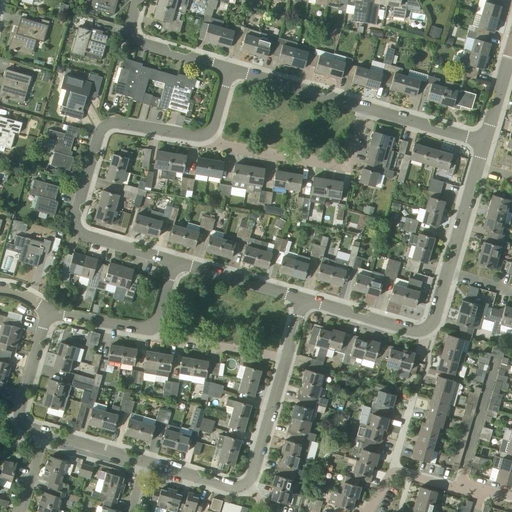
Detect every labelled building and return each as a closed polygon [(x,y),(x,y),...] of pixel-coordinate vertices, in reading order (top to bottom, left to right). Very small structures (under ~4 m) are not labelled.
[(93,0),(91,8),(114,15),(117,0),(93,0)] [(159,0),(158,6),(174,11),(176,3),(187,7),(188,0),(159,0)] [(215,0),(209,0),(203,22),(198,38),(217,44),(221,28),(223,21),(211,17),(213,10),(215,9),(218,0),(215,0)] [(327,0),(327,6),(339,8),(340,0),(327,0)] [(352,21),(364,23),(367,1),(361,0),(348,0),(347,5),(354,6),(352,21)] [(374,0),(374,2),(367,1),(364,23),(376,25),(379,3),(387,5),(387,0),(374,0)] [(400,0),(387,0),(387,5),(394,6),(392,17),(404,19),(407,5),(420,8),(416,0),(407,0),(407,4),(400,3),(400,0)] [(485,0),(482,15),(498,19),(501,6),(497,5),(498,0),(485,0)] [(179,33),(183,21),(172,18),(174,11),(158,6),(154,18),(170,23),(168,30),(179,33)] [(473,33),(488,37),(489,31),(494,32),(498,19),(482,15),(478,28),(475,27),(473,33)] [(16,34),(13,33),(9,49),(25,54),(30,38),(44,42),(49,25),(21,17),(16,34)] [(429,35),(439,38),(442,28),(432,25),(429,35)] [(234,31),(221,28),(217,44),(230,47),(231,43),(236,45),(242,27),(236,26),(234,31)] [(241,51),(254,54),(260,32),(242,27),(236,45),(242,46),(241,51)] [(72,51),(101,59),(108,36),(96,33),(97,30),(91,28),(90,31),(78,28),(72,51)] [(473,33),(468,31),(467,37),(474,39),(471,52),(487,56),(491,43),(486,42),(488,37),(473,33)] [(278,38),(260,32),(254,54),(267,58),(268,54),(273,55),(278,38)] [(278,61),(291,65),(297,44),(297,43),(278,38),(273,55),(279,57),(278,61)] [(311,66),(314,54),(315,49),(297,44),(291,65),(304,69),(305,64),(311,66)] [(471,52),(465,50),(464,50),(462,58),(460,57),(457,67),(466,70),(477,73),(479,68),(483,69),(487,56),(471,52)] [(342,75),(347,76),(351,65),(353,59),(347,57),(334,53),(332,59),(328,75),(341,79),(342,75)] [(332,59),(314,54),(311,66),(316,67),(315,72),(328,75),(332,59)] [(385,57),(383,63),(385,64),(385,63),(391,65),(392,62),(393,59),(385,57)] [(141,66),(142,66),(142,64),(124,59),(114,93),(132,98),(141,66)] [(386,83),(390,66),(391,65),(385,63),(385,64),(383,63),(372,60),(369,70),(365,86),(378,90),(380,82),(386,83)] [(352,82),(365,86),(369,70),(351,65),(347,76),(353,78),(352,82)] [(390,89),(403,93),(407,77),(400,75),(402,68),(391,65),(390,66),(386,83),(391,85),(390,89)] [(64,67),(58,66),(56,72),(62,74),(64,67)] [(159,71),(142,66),(141,66),(132,98),(131,100),(150,105),(152,95),(144,93),(148,79),(156,81),(159,71)] [(29,86),(31,77),(6,69),(3,79),(5,79),(0,97),(5,98),(5,99),(7,100),(7,99),(20,103),(25,85),(29,86)] [(464,76),(476,79),(477,73),(466,70),(464,76)] [(168,108),(177,76),(159,71),(156,81),(165,83),(160,99),(152,97),(153,95),(152,95),(150,105),(168,110),(168,108)] [(50,75),(44,73),(42,81),(48,82),(50,75)] [(82,111),(87,96),(88,96),(89,92),(97,94),(102,77),(89,74),(87,82),(64,76),(60,89),(71,91),(66,107),(63,106),(60,114),(81,120),(84,112),(82,111)] [(168,108),(186,113),(186,115),(190,116),(193,104),(188,103),(192,89),(193,89),(196,79),(178,74),(177,76),(168,108)] [(426,82),(423,94),(428,95),(427,100),(440,103),(444,87),(438,85),(440,78),(428,75),(426,82)] [(423,94),(426,82),(407,77),(403,93),(416,96),(417,92),(423,94)] [(476,95),(461,90),(462,86),(446,81),(444,87),(440,103),(455,108),(455,107),(459,108),(459,106),(471,109),(476,95)] [(19,133),(22,123),(0,116),(0,146),(4,147),(10,130),(19,133)] [(54,152),(51,165),(70,171),(74,157),(69,156),(74,137),(49,130),(47,138),(57,141),(54,152)] [(394,138),(373,132),(373,133),(370,144),(385,149),(391,151),(394,138)] [(404,154),(405,154),(408,142),(402,140),(398,153),(404,154)] [(385,149),(370,144),(370,145),(367,157),(366,156),(366,157),(369,158),(367,164),(379,167),(381,161),(382,162),(382,161),(385,149)] [(422,163),(427,147),(414,144),(411,156),(405,154),(404,154),(401,167),(397,181),(403,183),(410,159),(422,163)] [(435,167),(439,151),(427,147),(422,163),(435,167)] [(142,166),(148,167),(151,150),(145,149),(142,166)] [(109,167),(125,171),(128,159),(130,159),(132,153),(121,150),(119,156),(113,154),(109,167)] [(160,178),(167,179),(168,170),(172,153),(157,151),(154,168),(161,169),(160,178)] [(455,165),(449,163),(452,154),(439,151),(435,167),(447,170),(446,175),(452,177),(455,165)] [(172,153),(168,170),(167,179),(174,181),(176,172),(183,173),(186,156),(172,153)] [(208,176),(211,160),(198,158),(195,174),(208,176)] [(211,160),(208,176),(221,178),(223,162),(211,160)] [(246,189),(250,166),(235,164),(232,186),(225,185),(224,197),(230,198),(232,187),(246,189)] [(394,172),(379,167),(367,164),(365,170),(363,169),(363,170),(359,181),(359,182),(375,186),(378,174),(392,178),(394,172)] [(253,193),(254,185),(261,186),(264,169),(250,166),(246,189),(245,192),(253,193)] [(0,179),(7,181),(10,170),(0,167),(0,179)] [(29,167),(27,175),(35,177),(37,170),(29,167)] [(121,184),(125,171),(109,167),(106,179),(121,184)] [(286,189),(289,173),(276,171),(273,187),(286,189)] [(151,188),(152,184),(154,173),(148,172),(145,187),(151,188)] [(289,173),(286,189),(299,191),(302,175),(289,173)] [(186,190),(188,178),(182,177),(180,189),(181,189),(181,194),(185,195),(186,190)] [(325,197),(328,180),(313,177),(311,195),(310,199),(304,198),(302,210),(308,211),(310,202),(324,204),(325,197)] [(188,178),(186,190),(193,191),(194,179),(188,178)] [(430,185),(442,188),(443,182),(431,179),(430,185)] [(41,196),(37,210),(54,215),(58,201),(54,200),(55,197),(56,197),(59,187),(35,180),(31,194),(41,196)] [(328,180),(325,197),(340,199),(343,182),(328,180)] [(143,190),(145,183),(139,181),(137,188),(139,188),(143,190)] [(137,194),(139,188),(137,188),(125,184),(123,190),(137,194)] [(440,194),(442,188),(430,185),(428,190),(440,194)] [(137,194),(135,200),(133,207),(140,208),(143,196),(145,197),(147,191),(143,190),(139,188),(137,194)] [(135,200),(137,194),(123,190),(121,196),(135,200)] [(428,190),(427,192),(421,190),(420,194),(426,196),(426,197),(429,197),(426,210),(441,214),(445,202),(438,200),(440,194),(428,190)] [(98,205),(115,210),(119,196),(102,191),(98,205)] [(265,204),(267,192),(260,191),(258,203),(265,204)] [(507,212),(511,194),(501,191),(499,197),(492,195),(489,207),(507,212)] [(267,192),(265,204),(271,205),(273,193),(267,192)] [(302,210),(304,198),(298,197),(296,209),(302,210)] [(336,220),(342,221),(345,205),(339,204),(336,220)] [(111,224),(115,210),(98,205),(94,219),(111,224)] [(373,215),(375,208),(366,205),(366,207),(364,207),(362,212),(373,215)] [(169,219),(172,207),(166,206),(164,214),(152,211),(150,218),(145,234),(158,237),(163,218),(169,219)] [(172,207),(169,219),(175,221),(179,209),(172,207)] [(504,223),(507,212),(489,207),(486,218),(504,223)] [(441,214),(426,210),(419,208),(416,220),(416,221),(418,221),(422,223),(438,227),(441,214)] [(125,213),(121,227),(127,228),(131,214),(125,213)] [(145,234),(150,218),(137,214),(132,230),(145,234)] [(205,230),(210,216),(204,214),(204,216),(203,216),(199,228),(205,230)] [(213,219),(214,216),(210,215),(210,216),(205,230),(211,232),(212,230),(215,220),(213,219)] [(404,223),(416,227),(418,221),(416,221),(416,220),(406,217),(404,223)] [(280,218),(275,226),(281,230),(286,222),(280,218)] [(487,237),(491,238),(503,241),(504,235),(500,234),(504,223),(486,218),(483,229),(489,231),(487,237)] [(246,228),(248,221),(241,220),(239,227),(246,228)] [(416,227),(404,223),(400,222),(399,227),(403,228),(403,230),(415,233),(416,227)] [(181,244),(186,228),(173,225),(169,241),(181,244)] [(242,241),(246,228),(239,227),(236,239),(242,241)] [(186,228),(181,244),(194,248),(199,232),(186,228)] [(246,228),(242,241),(248,242),(252,230),(246,228)] [(224,233),(212,230),(211,232),(210,236),(210,235),(205,251),(218,255),(222,239),(224,233)] [(415,246),(431,251),(434,238),(419,234),(415,246)] [(37,267),(41,255),(42,255),(42,252),(48,253),(51,241),(44,239),(43,243),(30,239),(31,238),(26,237),(25,238),(16,235),(13,245),(22,248),(18,261),(37,267)] [(326,247),(328,238),(323,236),(320,246),(316,258),(322,259),(323,258),(326,247)] [(278,251),(282,239),(276,237),(274,244),(274,245),(272,249),(273,249),(278,251)] [(510,243),(503,241),(491,238),(489,243),(483,242),(480,253),(498,258),(501,247),(505,248),(506,244),(509,245),(510,243)] [(222,239),(218,255),(231,258),(235,243),(222,239)] [(255,265),(261,241),(255,239),(252,248),(247,246),(242,262),(255,265)] [(285,251),(288,241),(282,239),(278,251),(284,253),(285,251)] [(265,251),(267,243),(261,241),(255,265),(267,269),(272,253),(265,251)] [(316,258),(320,246),(313,244),(310,256),(316,258)] [(353,268),(356,256),(359,247),(353,245),(348,261),(346,267),(353,268)] [(427,264),(431,251),(415,246),(412,259),(408,258),(407,264),(419,268),(421,262),(427,264)] [(289,252),(285,251),(284,253),(283,257),(281,265),(278,272),(291,276),(297,254),(289,252)] [(80,276),(86,256),(74,252),(73,256),(67,254),(60,278),(69,281),(71,273),(80,276)] [(494,270),(498,258),(480,253),(477,265),(494,270)] [(304,280),(310,258),(297,254),(291,276),(304,280)] [(96,289),(103,264),(97,263),(98,259),(86,256),(80,276),(90,278),(87,286),(96,289)] [(359,268),(362,258),(356,256),(353,268),(358,270),(359,268)] [(323,258),(322,259),(321,263),(316,279),(329,283),(333,267),(335,261),(323,258)] [(346,267),(348,261),(336,258),(335,261),(333,267),(329,283),(341,286),(346,271),(345,270),(346,267)] [(393,267),(395,261),(388,259),(387,265),(383,277),(389,279),(392,267),(393,267)] [(395,281),(399,269),(401,262),(395,261),(393,267),(392,267),(389,279),(395,281)] [(117,286),(122,267),(110,263),(109,266),(103,264),(96,289),(105,291),(107,283),(117,286)] [(417,274),(419,268),(407,264),(405,270),(417,274)] [(125,289),(123,297),(132,299),(139,275),(133,273),(134,270),(122,267),(117,286),(125,289)] [(372,272),(359,268),(358,270),(357,274),(353,290),(365,293),(370,278),(372,272)] [(370,278),(365,293),(378,297),(382,281),(370,278)] [(402,304),(406,288),(394,284),(389,300),(402,304)] [(414,307),(416,303),(419,292),(406,288),(402,304),(414,307)] [(459,312),(477,317),(480,305),(462,300),(459,312)] [(101,306),(94,305),(92,312),(99,313),(101,306)] [(511,327),(511,324),(511,308),(505,306),(503,312),(498,310),(494,322),(491,334),(494,334),(499,331),(499,330),(510,333),(511,327)] [(494,322),(498,310),(492,309),(488,321),(494,322)] [(472,334),(477,317),(459,312),(456,323),(461,325),(459,334),(471,338),(472,334)] [(0,330),(0,335),(19,340),(22,328),(19,328),(21,321),(0,315),(0,325),(1,326),(0,330)] [(328,346),(332,332),(321,329),(313,327),(308,344),(327,349),(328,349),(328,346)] [(328,349),(345,354),(348,340),(343,339),(345,333),(332,329),(332,332),(328,346),(328,349)] [(89,330),(88,335),(94,336),(92,342),(98,343),(100,333),(89,330)] [(466,353),(471,338),(459,334),(458,338),(447,335),(444,346),(443,346),(466,353)] [(15,352),(19,340),(0,335),(0,354),(10,357),(12,352),(15,352)] [(362,359),(367,342),(349,337),(348,340),(345,354),(342,362),(350,364),(351,358),(355,359),(355,357),(362,359)] [(381,361),(384,351),(378,349),(380,343),(368,340),(367,342),(362,359),(381,364),(381,361)] [(57,356),(73,360),(76,347),(61,343),(57,356)] [(496,358),(500,346),(494,344),(491,354),(485,352),(484,358),(490,360),(491,356),(496,358)] [(121,363),(124,347),(111,345),(108,361),(121,363)] [(466,353),(443,346),(443,347),(444,347),(441,358),(439,358),(461,364),(463,365),(466,353)] [(508,359),(503,357),(506,348),(500,346),(496,358),(502,359),(501,363),(511,366),(507,365),(508,359)] [(121,363),(134,366),(137,349),(124,347),(121,363)] [(398,369),(402,353),(384,348),(384,351),(381,361),(387,363),(386,366),(398,369)] [(398,369),(409,372),(409,373),(415,374),(419,361),(413,359),(415,353),(403,350),(402,353),(398,369)] [(156,375),(159,353),(146,351),(144,367),(145,368),(144,373),(156,375)] [(102,355),(95,353),(92,365),(98,367),(102,355)] [(169,372),(170,372),(172,355),(159,353),(156,375),(168,377),(169,372)] [(9,364),(10,357),(0,354),(0,373),(8,376),(12,365),(9,364)] [(69,373),(73,360),(57,356),(53,368),(69,373)] [(179,373),(192,376),(195,359),(182,357),(179,373)] [(490,360),(484,358),(480,357),(476,369),(486,372),(486,371),(482,370),(484,365),(488,366),(490,360)] [(458,376),(461,364),(439,358),(440,359),(437,370),(436,369),(436,370),(458,376)] [(192,376),(205,378),(208,361),(195,359),(192,376)] [(310,365),(313,366),(313,365),(322,368),(323,362),(311,359),(310,365)] [(218,376),(218,373),(220,363),(214,362),(212,374),(218,376)] [(509,371),(511,366),(501,363),(498,375),(507,377),(503,376),(505,370),(509,371)] [(311,371),(308,370),(305,369),(301,382),(304,382),(318,386),(321,387),(324,375),(326,376),(328,370),(322,368),(313,365),(313,366),(311,371)] [(242,379),(258,383),(261,371),(245,367),(242,379)] [(483,383),(486,372),(476,369),(475,375),(473,381),(483,383)] [(136,383),(138,371),(132,370),(130,382),(136,383)] [(136,383),(142,384),(144,372),(138,371),(136,383)] [(5,389),(8,376),(0,373),(0,393),(2,388),(5,389)] [(93,386),(99,388),(102,375),(96,373),(94,380),(95,380),(93,386)] [(94,380),(75,374),(73,380),(93,386),(95,380),(94,380)] [(508,384),(506,383),(507,377),(498,375),(494,386),(500,388),(507,390),(509,386),(508,384)] [(434,388),(451,393),(455,381),(437,376),(437,377),(438,377),(435,388),(434,388)] [(71,386),(66,384),(50,379),(46,392),(62,397),(68,399),(71,386)] [(254,396),(258,383),(242,379),(238,392),(254,396)] [(91,392),(93,386),(73,380),(72,386),(91,392)] [(171,394),(173,382),(165,380),(163,394),(170,395),(171,394)] [(208,395),(209,388),(210,382),(204,381),(202,393),(201,399),(207,400),(208,394),(208,395)] [(209,388),(222,392),(223,385),(210,382),(209,388)] [(313,404),(313,403),(326,407),(328,399),(318,397),(321,387),(318,386),(304,382),(299,400),(302,401),(313,404)] [(94,402),(99,388),(93,386),(91,392),(89,397),(87,404),(88,404),(87,407),(92,409),(88,424),(101,427),(105,412),(107,406),(94,402)] [(498,394),(500,388),(494,386),(491,398),(501,401),(503,395),(498,394)] [(478,401),(481,389),(476,387),(474,393),(470,392),(468,398),(478,401)] [(220,398),(222,392),(209,388),(208,395),(220,398)] [(448,405),(451,393),(434,388),(435,389),(432,400),(431,399),(430,400),(448,405)] [(371,408),(385,412),(386,406),(392,408),(396,395),(379,391),(375,403),(372,402),(371,408)] [(62,397),(46,392),(43,405),(64,411),(68,399),(62,397)] [(128,400),(130,396),(130,393),(124,392),(122,398),(118,410),(125,412),(128,400)] [(474,412),(478,401),(468,398),(465,409),(474,412)] [(498,413),(501,401),(491,398),(488,410),(498,413)] [(228,399),(226,405),(226,412),(232,413),(248,418),(251,406),(228,399)] [(133,401),(128,400),(125,412),(131,414),(134,402),(133,401)] [(445,416),(448,405),(430,400),(431,400),(428,411),(427,411),(445,416)] [(301,406),(298,405),(295,405),(291,417),(294,418),(311,422),(313,423),(317,411),(324,413),(326,407),(313,403),(313,404),(302,401),(301,406)] [(83,422),(87,407),(88,404),(87,404),(81,402),(76,420),(83,422)] [(366,425),(383,430),(385,431),(389,419),(383,417),(385,412),(371,408),(366,425)] [(161,422),(165,410),(159,409),(155,421),(161,422)] [(471,424),(474,412),(465,409),(463,415),(461,421),(471,424)] [(165,410),(161,422),(168,424),(171,412),(165,410)] [(496,418),(498,413),(488,410),(484,421),(494,424),(490,423),(492,417),(496,418)] [(349,412),(343,411),(341,418),(348,420),(349,412)] [(441,428),(445,416),(427,411),(427,412),(428,412),(425,423),(421,422),(439,428),(441,428)] [(118,415),(105,412),(101,427),(113,431),(118,415)] [(248,418),(232,413),(228,427),(244,431),(248,418)] [(200,429),(201,424),(203,417),(197,416),(193,428),(200,429)] [(215,421),(203,417),(201,424),(213,427),(215,421)] [(308,432),(311,422),(294,418),(289,435),(292,436),(311,441),(314,442),(316,435),(308,432)] [(137,438),(142,422),(129,419),(125,434),(137,438)] [(468,436),(471,424),(461,421),(458,433),(468,436)] [(150,442),(154,426),(142,422),(137,438),(150,442)] [(435,439),(439,428),(421,422),(422,423),(419,434),(418,434),(417,434),(435,439)] [(211,433),(213,427),(201,424),(200,429),(211,433)] [(383,430),(366,425),(360,424),(355,441),(361,443),(374,447),(378,448),(383,430)] [(492,430),(483,427),(481,433),(485,434),(491,436),(492,430)] [(502,439),(510,441),(511,441),(511,429),(506,427),(502,439)] [(174,448),(179,433),(166,429),(161,445),(174,448)] [(187,452),(191,437),(179,433),(174,448),(187,452)] [(464,447),(468,436),(458,433),(456,439),(460,440),(459,446),(464,447)] [(481,433),(477,445),(487,448),(491,436),(485,434),(481,433)] [(432,451),(435,439),(417,434),(419,434),(415,446),(414,445),(414,446),(432,451)] [(220,435),(217,447),(238,453),(241,441),(220,435)] [(306,459),(311,441),(292,436),(291,441),(285,440),(281,452),(284,453),(301,457),(306,459)] [(199,456),(202,443),(196,441),(192,454),(199,456)] [(373,452),(374,447),(361,443),(359,449),(362,450),(359,461),(372,465),(375,466),(379,454),(373,452)] [(429,463),(432,451),(414,446),(415,446),(412,458),(429,463)] [(461,459),(464,447),(459,446),(457,452),(453,450),(451,456),(461,459)] [(238,453),(217,447),(213,459),(218,460),(218,461),(234,466),(238,453)] [(499,470),(511,473),(511,455),(506,453),(500,451),(499,457),(496,456),(495,457),(494,458),(492,464),(493,466),(492,468),(499,470)] [(297,469),(301,457),(284,453),(279,470),(282,471),(302,477),(304,471),(297,469)] [(45,468),(64,473),(70,475),(73,465),(67,463),(68,462),(51,456),(49,461),(48,460),(45,468)] [(458,471),(461,459),(451,456),(450,462),(454,463),(452,469),(458,471)] [(12,482),(17,463),(10,461),(9,462),(5,461),(1,474),(0,475),(1,475),(0,479),(12,482)] [(372,465),(359,461),(356,461),(352,473),(355,473),(354,479),(357,480),(367,483),(372,465)] [(475,476),(477,470),(481,471),(482,465),(478,464),(472,462),(469,474),(475,476)] [(84,477),(88,466),(82,464),(78,475),(84,477)] [(90,479),(93,467),(88,466),(84,477),(90,479)] [(50,488),(55,490),(61,491),(63,484),(61,483),(64,473),(45,468),(43,474),(45,475),(43,479),(51,482),(50,488)] [(511,473),(499,470),(495,482),(511,486),(511,485),(511,486),(511,485),(511,473)] [(281,477),(275,475),(271,487),(274,488),(288,491),(290,485),(293,486),(294,481),(297,482),(298,479),(301,480),(302,477),(282,471),(281,477)] [(105,484),(123,489),(125,484),(122,483),(124,478),(106,473),(104,483),(105,484)] [(344,483),(341,494),(355,498),(357,499),(361,487),(355,485),(357,480),(354,479),(343,476),(341,482),(344,483)] [(122,494),(123,489),(105,484),(104,483),(101,493),(92,490),(90,496),(105,500),(116,504),(118,498),(120,493),(122,494)] [(63,484),(61,490),(67,492),(69,486),(63,484)] [(433,504),(434,503),(437,492),(420,487),(417,499),(433,504)] [(167,510),(172,489),(167,488),(167,491),(161,489),(160,492),(154,490),(151,502),(157,504),(156,507),(167,510)] [(271,499),(271,500),(294,506),(297,494),(288,491),(274,488),(271,499)] [(183,511),(186,499),(181,498),(182,495),(176,493),(177,491),(172,489),(167,510),(174,511),(176,511),(178,509),(183,511)] [(42,496),(39,503),(58,509),(61,500),(63,501),(66,493),(61,491),(55,490),(53,495),(45,492),(43,497),(42,496)] [(355,498),(341,494),(332,491),(329,503),(335,505),(351,510),(355,498)] [(183,511),(200,511),(203,502),(197,501),(198,498),(193,496),(194,493),(188,492),(186,499),(183,511)] [(0,505),(7,507),(8,501),(0,498),(0,505)] [(219,511),(222,501),(213,498),(210,509),(219,511)] [(313,511),(316,501),(310,499),(307,510),(313,511)] [(413,511),(416,511),(433,511),(436,504),(434,503),(433,504),(417,499),(413,511)] [(114,510),(116,504),(105,500),(103,506),(102,506),(100,511),(119,511),(120,511),(114,510)] [(459,511),(461,511),(469,511),(471,508),(473,502),(467,500),(465,506),(461,505),(459,511)] [(313,511),(319,511),(322,502),(316,501),(313,511)] [(227,511),(230,503),(224,502),(221,511),(227,511)] [(57,511),(58,509),(39,503),(37,510),(39,511),(38,511),(57,511)] [(227,511),(233,511),(236,505),(230,503),(227,511)]
